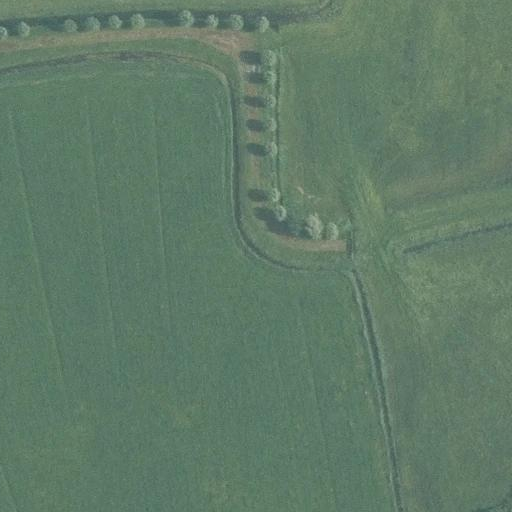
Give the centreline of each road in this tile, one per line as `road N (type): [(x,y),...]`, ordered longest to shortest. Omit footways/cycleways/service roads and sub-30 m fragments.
road 1 (track): [(511,209),(348,246),(289,243),(257,208),(250,72),(228,40),(162,35),(0,46)]
road 2 (track): [(409,346),(351,156)]
